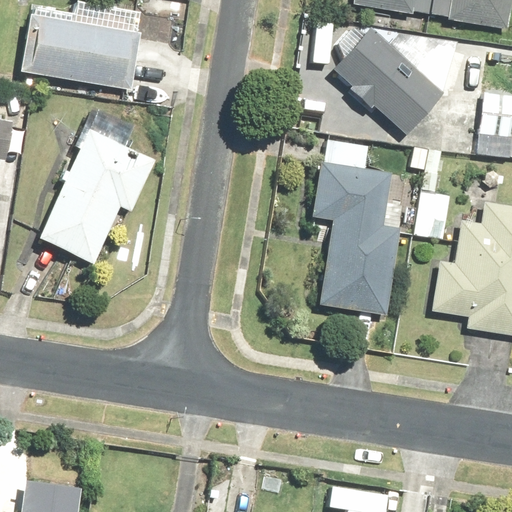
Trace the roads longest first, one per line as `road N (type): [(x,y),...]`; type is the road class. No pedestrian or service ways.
road 1 (residential): [(244,0),(180,382)]
road 2 (residential): [(511,434),(180,382)]
road 3 (residential): [(180,382),(0,353)]
